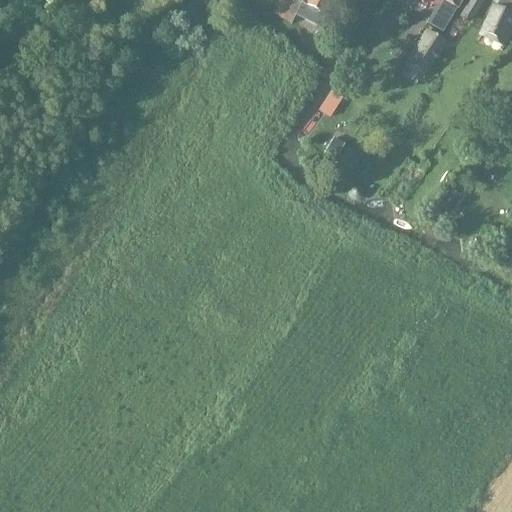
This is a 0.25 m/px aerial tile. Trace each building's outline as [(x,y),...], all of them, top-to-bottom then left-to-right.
[(279,0),(276,7),(271,15),(289,25),(292,21),(303,0),(279,0)] [(325,17),(332,0),(307,0),(304,7),(325,17)] [(436,0),(424,20),(441,29),(454,8),(457,10),(463,0),(436,0)] [(483,1),(480,0),(468,0),(458,18),(469,24),(483,1)] [(493,7),(479,37),(503,49),(511,29),(511,16),(511,0),(498,0),(495,8),(493,7)] [(425,30),(402,65),(405,67),(404,68),(423,81),(447,44),(425,30)] [(338,163),(355,171),(361,158),(344,150),(338,163)]
